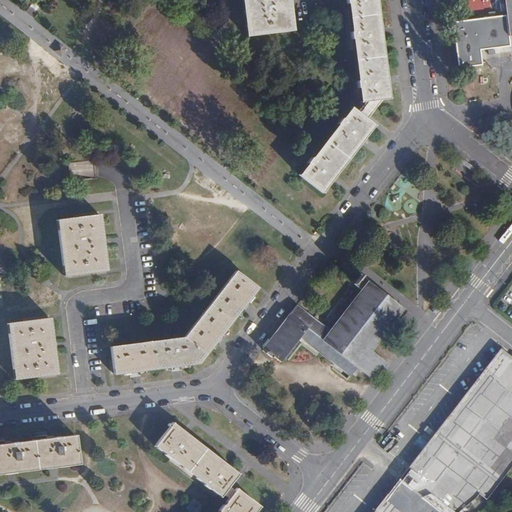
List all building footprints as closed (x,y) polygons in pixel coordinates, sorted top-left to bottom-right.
[(287,0),(253,0),(256,29),(291,26),(289,14),(287,0)] [(379,0),(351,0),(364,101),(392,96),(379,0)] [(511,0),(510,0),(511,9),(458,15),(462,62),(485,59),(484,44),(511,40),(511,0)] [(379,123),(357,106),(303,172),(323,189),(379,123)] [(60,219),(64,275),(107,271),(103,216),(60,219)] [(269,245),(263,252),(270,258),(276,251),(269,245)] [(363,360),(380,374),(393,356),(376,342),(401,311),(408,302),(366,268),(358,278),(366,284),(335,324),(302,298),(268,342),(285,355),(305,329),(356,369),(363,360)] [(181,338),(109,346),(111,373),(195,365),(256,291),(234,274),(181,338)] [(408,302),(401,311),(403,313),(411,304),(408,302)] [(8,323),(15,379),(58,373),(51,320),(8,323)] [(511,367),(503,361),(385,511),(459,511),(476,498),(511,451),(511,367)] [(169,425),(151,447),(217,500),(235,477),(169,425)] [(0,475),(79,466),(75,436),(0,445),(0,475)] [(235,491),(218,511),(256,511),(258,509),(235,491)]
